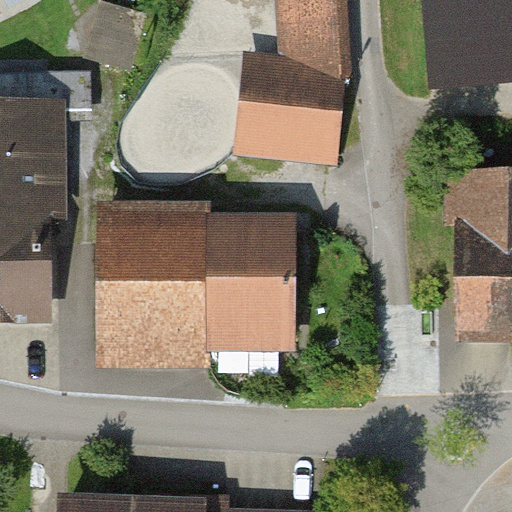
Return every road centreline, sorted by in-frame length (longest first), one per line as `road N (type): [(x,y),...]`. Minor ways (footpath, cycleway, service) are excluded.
road 1 (track): [(368,0),(405,397),(430,441)]
road 2 (unclassified): [(0,407),(112,426),(430,441)]
